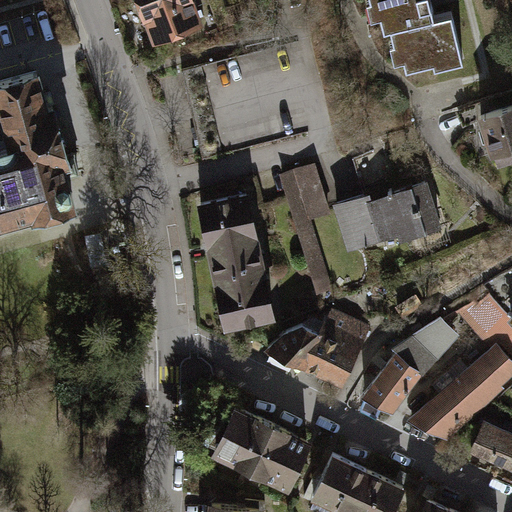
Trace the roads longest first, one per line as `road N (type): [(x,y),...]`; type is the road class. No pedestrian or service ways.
road 1 (residential): [(511,500),(208,359),(174,355)]
road 2 (residential): [(93,0),(152,167),(174,355)]
road 3 (residential): [(174,355),(164,511)]
